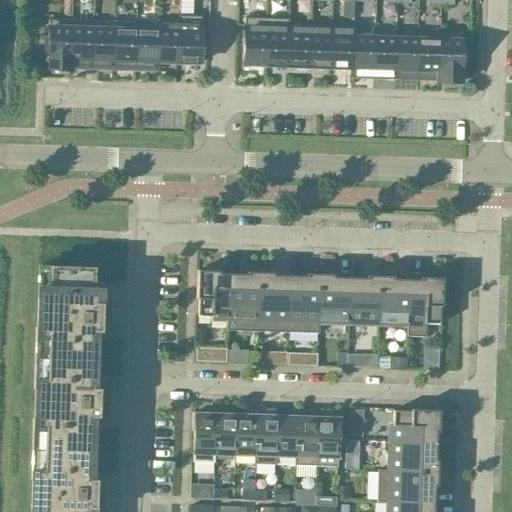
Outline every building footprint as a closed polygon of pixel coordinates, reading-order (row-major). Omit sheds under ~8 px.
[(156,61),(177,62),(178,15),(177,23),(157,23),(155,70),(156,70),(156,61)] [(201,16),(178,15),(177,62),(199,63),(201,16)] [(242,64),(265,65),(266,18),(244,17),(242,64)] [(288,19),(266,18),(265,65),(286,66),(288,19)] [(47,54),(46,69),(69,70),(70,20),(48,19),(47,40),(44,40),(43,54),(47,54)] [(286,66),(308,66),(309,28),(288,27),(289,19),(288,19),(286,66)] [(70,67),(90,68),(92,21),(70,20),(69,70),(70,67)] [(92,21),(90,68),(112,68),(113,21),(92,21)] [(135,22),(113,21),(112,68),(134,69),(135,22)] [(134,69),(155,70),(157,23),(135,22),(134,69)] [(331,28),(309,28),(308,66),(330,67),(331,28)] [(350,76),(351,76),(352,29),(331,28),(330,67),(350,68),(350,76)] [(353,29),(352,29),(351,76),(372,77),(374,38),(353,37),(353,29)] [(437,40),(417,39),(416,78),(436,79),(436,82),(437,82),(439,32),(438,32),(437,40)] [(437,82),(459,83),(460,67),(463,67),(464,54),(460,53),(461,33),(439,32),(437,82)] [(395,39),(374,38),(372,77),(394,77),(395,39)] [(394,77),(416,78),(417,39),(395,39),(394,77)] [(74,267),(38,266),(36,327),(34,389),(33,418),(31,481),(30,511),(92,511),(99,298),(99,291),(92,291),(93,268),(74,267)] [(226,330),(227,330),(229,274),(218,273),(218,271),(196,270),(195,299),(197,299),(196,316),(209,317),(209,320),(226,321),(226,330)] [(245,274),(229,274),(227,330),(257,331),(259,272),(245,272),(245,274)] [(287,332),(289,276),(272,275),(272,273),(259,272),(257,331),(287,332)] [(287,332),(317,333),(319,274),(305,274),(305,276),(289,276),(287,332)] [(318,324),(347,325),(349,278),(332,277),(332,275),(319,274),(317,333),(318,333),(318,324)] [(365,276),(365,278),(349,278),(347,325),(377,326),(379,276),(365,276)] [(392,277),(379,276),(377,326),(406,327),(406,336),(407,336),(408,280),(392,279),(392,277)] [(419,278),(419,280),(408,280),(407,336),(425,337),(425,324),(438,324),(439,307),(440,307),(441,278),(419,278)] [(277,353),(276,365),(285,365),(286,353),(277,353)] [(287,363),(287,365),(295,366),(295,354),(287,353),(287,356),(287,363)] [(336,365),(344,365),(345,353),(337,353),(336,365)] [(348,365),(357,365),(358,355),(349,354),(348,365)] [(405,358),(389,357),(389,367),(405,368),(405,358)] [(429,357),(429,369),(437,369),(437,357),(429,357)] [(391,424),(388,423),(387,441),(434,443),(435,433),(437,433),(438,410),(409,409),(409,411),(392,411),(391,424)] [(192,413),(191,431),(193,431),(192,452),(192,462),(213,463),(213,453),(215,415),(206,415),(206,413),(192,413)] [(234,454),(235,416),(215,415),(213,453),(234,454)] [(254,464),(255,416),(235,416),(234,454),(253,454),(253,464),(254,464)] [(274,465),(276,417),(255,416),(254,464),(274,465)] [(295,465),(296,418),(276,417),(274,465),(275,465),(275,455),(294,456),(294,465),(295,465)] [(315,466),(316,418),(296,418),(295,465),(315,466)] [(316,418),(315,466),(316,466),(336,467),(336,457),(338,419),(316,418)] [(433,459),(434,443),(387,441),(386,470),(377,470),(377,471),(436,473),(436,459),(433,459)] [(345,467),(355,467),(355,455),(346,455),(345,467)] [(435,486),(436,473),(377,471),(376,501),(432,503),(433,486),(435,486)] [(210,487),(199,487),(199,498),(210,498),(210,487)] [(212,489),(212,499),(225,499),(225,489),(212,489)] [(241,499),(253,500),(253,490),(241,490),(241,499)] [(253,500),(264,500),(264,491),(253,490),(253,500)] [(275,500),(287,500),(287,490),(275,490),(275,500)] [(313,494),(306,494),(302,498),(301,504),(312,505),(313,494)] [(320,497),(320,507),(332,507),(332,497),(320,497)] [(432,511),(432,503),(376,501),(376,502),(385,502),(384,511),(432,511)]
